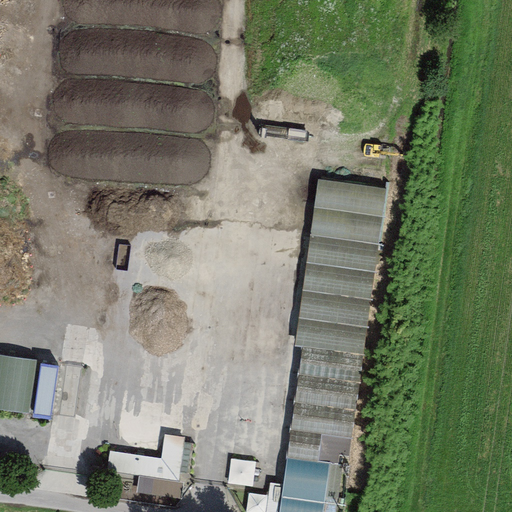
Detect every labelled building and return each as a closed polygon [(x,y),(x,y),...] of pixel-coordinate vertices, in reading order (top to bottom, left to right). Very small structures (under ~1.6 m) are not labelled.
[(287,451),(352,459),(387,184),(322,175),(287,451)] [(0,350),(0,405),(55,410),(60,356),(0,350)] [(145,470),(182,475),(187,434),(168,431),(165,456),(148,453),(145,470)] [(327,511),(333,459),(289,454),(286,483),(275,481),(273,500),(253,498),(252,507),(273,509),(272,511),(327,511)] [(232,480),(255,483),(259,460),(235,457),(232,480)]
